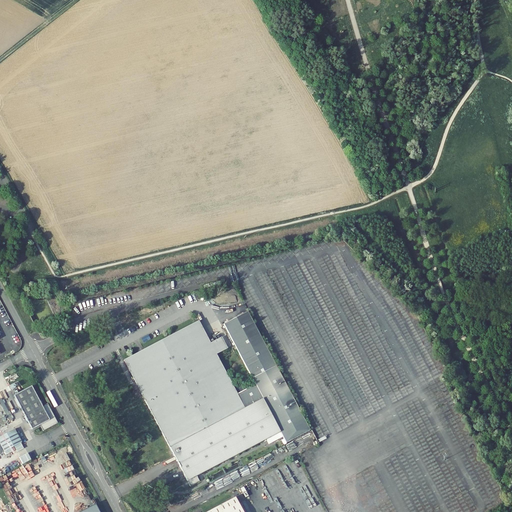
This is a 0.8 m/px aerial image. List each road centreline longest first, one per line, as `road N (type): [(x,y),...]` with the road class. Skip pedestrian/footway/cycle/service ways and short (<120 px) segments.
road 1 (unknown): [(344,445),(250,268)]
road 2 (unknown): [(394,404),(320,271)]
road 3 (unknown): [(394,404),(411,395),(409,381),(362,282)]
road 4 (unknown): [(365,417),(303,301)]
